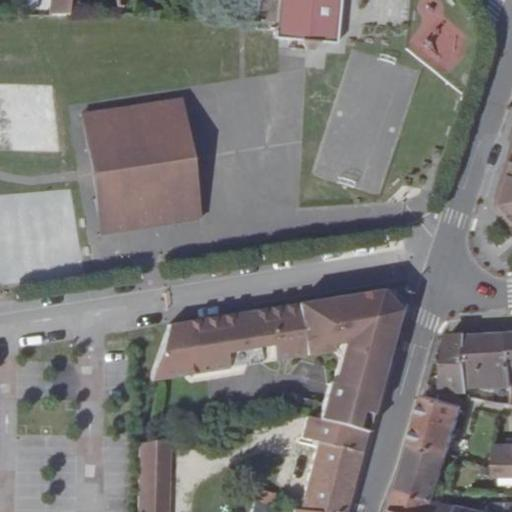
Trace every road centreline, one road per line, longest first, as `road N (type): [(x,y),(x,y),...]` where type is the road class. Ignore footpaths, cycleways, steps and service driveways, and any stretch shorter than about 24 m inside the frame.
road 1 (residential): [(435,277),(371,263),(0,326)]
road 2 (secondary): [(435,277),(511,38)]
road 3 (secondary): [(364,511),(435,277)]
